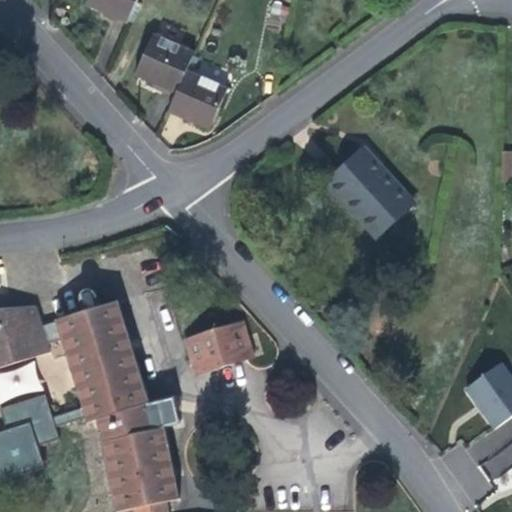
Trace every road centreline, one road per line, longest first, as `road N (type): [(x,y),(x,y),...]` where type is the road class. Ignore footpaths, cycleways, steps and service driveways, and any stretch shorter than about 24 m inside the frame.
road 1 (residential): [(169,187),(325,359),(439,511)]
road 2 (residential): [(443,0),(169,187)]
road 3 (residential): [(0,8),(169,187)]
road 4 (residential): [(0,237),(110,218),(169,187)]
